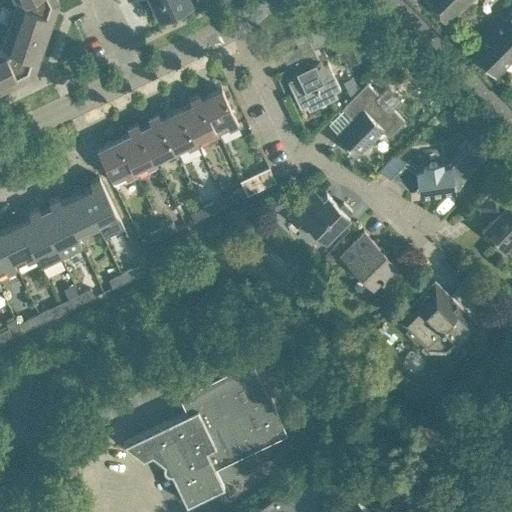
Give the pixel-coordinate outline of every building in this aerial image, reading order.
[(57,0),(15,0),(16,2),(1,45),(0,45),(0,88),(32,73),(57,0)] [(190,0),(149,0),(158,18),(191,2),(190,0)] [(425,0),(446,21),(467,0),(425,0)] [(348,11),(355,22),(369,14),(362,3),(348,11)] [(491,30),(472,49),(495,73),(511,57),(511,8),(495,26),(492,22),(488,26),(491,30)] [(293,77),(288,79),(300,106),(305,104),(314,107),(332,98),(335,89),(340,87),(328,60),(322,63),(314,46),(334,37),(326,21),(303,31),(294,36),(298,43),(300,43),(306,57),(288,66),(293,77)] [(384,88),(387,85),(396,77),(386,66),(374,78),(384,88)] [(355,114),(336,133),(345,141),(343,143),(355,155),(356,154),(382,128),(389,134),(405,118),(393,106),(401,98),(387,85),(384,88),(379,93),(367,81),(345,104),(355,114)] [(221,87),(201,96),(200,97),(217,132),(238,121),(221,87)] [(200,97),(201,96),(198,91),(188,96),(191,101),(180,107),(196,141),(217,132),(200,97)] [(196,141),(180,107),(160,116),(159,117),(175,152),(196,141)] [(159,117),(160,116),(157,111),(147,116),(150,121),(139,126),(138,127),(155,162),(175,152),(159,117)] [(138,127),(139,126),(136,121),(127,126),(129,131),(118,137),(135,171),(155,162),(138,127)] [(484,155),(489,149),(490,149),(476,134),(445,164),(438,165),(438,164),(437,163),(437,162),(436,162),(435,161),(434,161),(432,161),(430,162),(429,163),(428,164),(428,165),(428,166),(420,168),(394,154),(378,168),(388,174),(401,181),(405,184),(407,186),(408,187),(409,188),(410,188),(412,188),(413,188),(414,187),(415,187),(416,186),(417,185),(417,184),(421,186),(421,187),(421,188),(421,189),(422,189),(422,190),(424,191),(425,191),(426,191),(427,191),(428,190),(429,189),(434,192),(436,193),(438,193),(439,193),(443,193),(444,193),(446,192),(449,190),(451,189),(452,188),(452,187),(453,185),(458,188),(459,186),(463,180),(467,174),(471,170),(475,165),(479,160),(484,155)] [(135,171),(118,137),(97,147),(114,181),(135,171)] [(247,194),(276,180),(269,166),(240,180),(243,186),(247,194)] [(92,184),(81,190),(97,225),(102,237),(124,227),(99,175),(89,179),(92,184)] [(511,202),(495,185),(477,204),(491,217),(482,227),(503,248),(511,238),(511,202)] [(243,186),(231,191),(235,200),(247,194),(243,186)] [(313,187),(287,212),(306,231),(312,225),(326,239),(350,215),(348,213),(352,209),(344,201),(340,205),(327,192),(322,197),(313,187)] [(97,225),(81,190),(61,200),(59,200),(76,235),(97,225)] [(40,210),(39,210),(61,257),(82,247),(76,235),(59,200),(61,200),(58,194),(48,199),(50,205),(40,210)] [(213,200),(202,206),(206,214),(217,209),(213,200)] [(39,210),(40,210),(37,204),(27,209),(30,215),(20,220),(35,255),(41,267),(61,257),(39,210)] [(206,214),(202,206),(190,211),(194,220),(206,214)] [(35,255),(20,220),(0,229),(0,234),(14,265),(35,255)] [(172,220),(161,225),(165,234),(176,228),(172,220)] [(165,234),(161,225),(149,231),(153,239),(165,234)] [(364,230),(341,253),(372,283),(379,276),(381,278),(383,276),(386,280),(400,266),(364,230)] [(0,234),(0,271),(14,265),(0,234)] [(131,266),(120,272),(124,280),(135,275),(131,266)] [(124,280),(120,272),(108,278),(112,286),(124,280)] [(459,332),(485,306),(461,283),(450,294),(440,294),(430,285),(397,318),(412,333),(414,332),(427,345),(443,345),(452,336),(455,339),(460,334),(459,332)] [(90,287),(79,292),(83,300),(94,295),(90,287)] [(83,300),(79,292),(67,297),(71,306),(83,300)] [(49,306),(38,311),(42,320),(53,315),(49,306)] [(42,320),(38,311),(26,317),(30,326),(42,320)] [(8,326),(0,329),(0,338),(1,340),(12,334),(8,326)] [(164,461),(163,463),(163,464),(163,465),(163,466),(163,467),(164,468),(165,469),(166,470),(168,470),(170,470),(171,470),(186,501),(224,482),(215,464),(287,429),(251,357),(178,393),(187,410),(124,441),(142,456),(152,451),(164,461)] [(251,510),(252,511),(344,511),(312,466),(251,510)] [(410,511),(421,498),(409,489),(396,506),(403,511),(410,511)]
